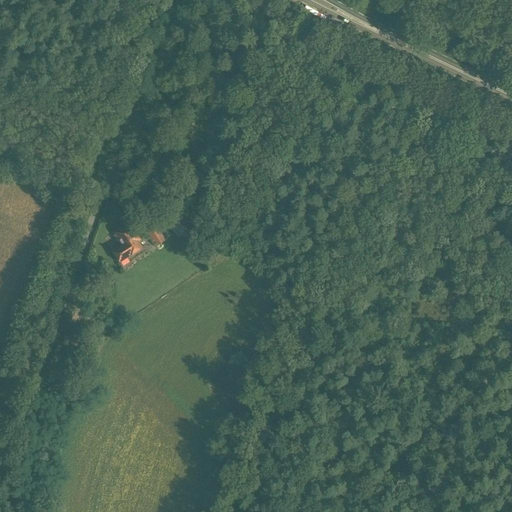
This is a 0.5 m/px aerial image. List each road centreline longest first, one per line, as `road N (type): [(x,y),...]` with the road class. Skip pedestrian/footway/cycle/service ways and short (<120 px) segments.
road 1 (unclassified): [(25,511),(38,387),(171,0)]
road 2 (unknown): [(511,194),(345,98),(296,80),(147,62)]
road 3 (primary): [(511,97),(315,0)]
road 4 (unknown): [(0,81),(66,51),(115,50),(147,62)]
